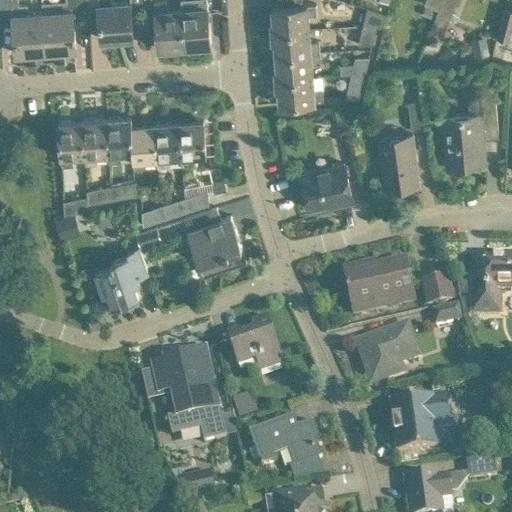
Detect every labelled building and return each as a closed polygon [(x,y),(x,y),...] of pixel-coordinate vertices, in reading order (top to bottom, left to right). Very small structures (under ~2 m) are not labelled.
[(46,51),(44,9),(28,10),(28,1),(19,2),(18,0),(0,0),(0,24),(14,23),(16,53),(46,51)] [(88,17),(86,0),(57,0),(58,8),(44,9),(46,51),(76,48),(74,18),(88,17)] [(133,36),(131,2),(112,4),(111,0),(98,0),(101,39),(133,36)] [(184,46),(182,8),(167,9),(166,0),(159,0),(154,0),(158,48),(184,46)] [(207,0),(195,0),(196,7),(182,8),(184,46),(211,44),(207,0)] [(303,5),(302,0),(277,0),(278,6),(272,7),(273,22),(271,22),(271,32),(309,29),(308,16),(318,15),(317,4),(303,5)] [(441,0),(426,0),(425,5),(438,10),(441,0)] [(456,0),(441,0),(438,10),(437,14),(450,19),(456,0)] [(365,24),(378,27),(384,27),(387,13),(369,8),(365,24)] [(497,36),(507,39),(510,40),(511,30),(511,10),(504,8),(497,36)] [(378,27),(365,24),(361,44),(374,44),(378,27)] [(310,42),(309,29),(271,32),(272,41),(275,41),(276,57),(320,53),(319,41),(310,42)] [(321,63),(320,53),(276,57),(277,70),(274,70),(275,80),(313,77),(312,64),(321,63)] [(357,57),(354,73),(366,72),(370,56),(357,57)] [(360,99),(366,72),(354,73),(347,100),(360,99)] [(315,90),(313,77),(275,80),(276,89),(279,89),(280,104),(325,101),(324,90),(315,90)] [(498,131),(496,99),(475,101),(476,114),(442,116),(446,165),(447,165),(447,161),(485,158),(485,162),(486,162),(483,132),(498,131)] [(421,100),(408,101),(412,129),(425,128),(421,100)] [(333,109),(339,132),(352,129),(347,106),(333,109)] [(133,152),(130,116),(107,118),(109,154),(110,162),(121,161),(121,153),(133,152)] [(158,158),(156,123),(132,124),(131,116),(130,116),(133,152),(134,169),(145,168),(145,159),(158,158)] [(109,154),(107,118),(83,120),(85,156),(86,163),(98,163),(97,155),(109,154)] [(204,119),(180,121),(181,156),(182,165),(193,164),(193,155),(206,154),(204,119)] [(85,156),(83,120),(58,122),(62,166),(73,165),(73,157),(85,156)] [(181,156),(180,121),(156,123),(158,158),(159,167),(169,166),(169,157),(181,156)] [(420,184),(413,134),(378,138),(385,189),(386,188),(386,186),(401,184),(402,186),(420,184)] [(301,173),(310,208),(338,201),(340,205),(353,202),(344,163),(301,173)] [(79,166),(74,176),(89,183),(94,173),(79,166)] [(213,181),(214,188),(216,192),(227,190),(224,178),(213,181)] [(136,181),(111,186),(112,200),(136,195),(136,181)] [(112,200),(111,186),(88,190),(88,196),(89,204),(112,200)] [(190,197),(185,198),(186,211),(209,203),(208,190),(190,197)] [(89,210),(89,204),(88,196),(64,201),(65,214),(89,210)] [(186,211),(185,198),(162,206),(163,219),(186,211)] [(163,219),(162,206),(143,212),(143,225),(163,219)] [(247,261),(241,244),(231,215),(221,218),(217,207),(184,218),(199,262),(203,260),(208,274),(247,261)] [(117,214),(108,223),(120,234),(129,226),(117,214)] [(75,215),(57,220),(61,235),(79,229),(75,215)] [(155,229),(136,235),(140,247),(159,240),(155,229)] [(149,273),(140,247),(127,251),(129,256),(111,262),(113,266),(96,272),(103,295),(109,293),(114,306),(139,298),(134,285),(139,283),(137,277),(149,273)] [(473,280),(473,314),(500,313),(500,298),(511,297),(511,255),(486,256),(486,280),(473,280)] [(355,314),(413,301),(405,262),(375,268),(376,271),(366,273),(365,267),(357,268),(357,267),(343,270),(345,279),(347,279),(349,288),(346,288),(348,293),(350,293),(355,314)] [(424,282),(424,283),(429,306),(452,300),(447,277),(424,282)] [(437,327),(465,321),(461,305),(433,311),(437,327)] [(227,335),(238,367),(256,361),(260,372),(283,364),(268,317),(267,318),(268,321),(253,326),(252,322),(251,323),(254,330),(242,334),(240,331),(227,335)] [(418,356),(408,326),(359,344),(372,383),(393,376),(390,366),(418,356)] [(152,365),(159,394),(171,391),(177,418),(198,413),(205,442),(225,437),(219,407),(221,406),(218,392),(216,393),(206,349),(195,352),(194,349),(193,350),(195,359),(183,362),(182,355),(164,359),(165,363),(152,365)] [(455,428),(450,395),(390,403),(397,455),(441,448),(438,430),(455,428)] [(319,459),(322,458),(318,447),(322,446),(314,421),(298,427),(294,416),(250,431),(262,466),(277,460),(275,455),(289,450),(294,466),(290,468),(294,480),(325,476),(319,459)] [(494,454),(466,458),(468,474),(469,478),(497,475),(494,454)] [(181,470),(171,472),(180,487),(185,486),(183,481),(181,470)] [(438,473),(405,478),(409,511),(453,511),(451,497),(451,494),(448,476),(438,477),(438,473)] [(210,475),(183,481),(185,486),(187,497),(214,491),(210,475)] [(303,493),(265,499),(266,511),(326,511),(326,509),(310,511),(305,508),(303,493)]
